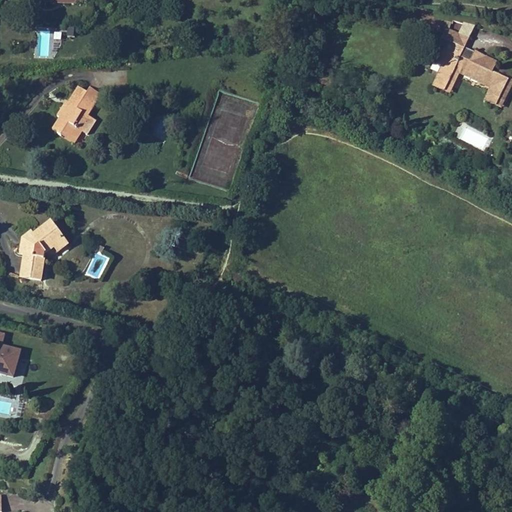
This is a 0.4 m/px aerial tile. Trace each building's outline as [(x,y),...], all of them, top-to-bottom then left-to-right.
[(76,6),(85,6),(85,0),(45,0),(45,10),(76,10),(76,6)] [(434,52),(443,56),(438,66),(444,69),(437,83),(454,91),(462,73),(466,75),(464,78),(486,88),(488,85),(494,88),(490,96),(506,104),(511,90),(511,83),(493,76),(498,65),(475,55),(474,57),(462,51),(463,49),(467,41),(448,32),(443,41),(440,40),(434,52)] [(84,132),(90,124),(87,122),(101,102),(91,94),(87,99),(80,94),(70,109),(66,107),(56,121),(61,124),(53,135),(73,149),(84,132)] [(94,127),(90,124),(84,132),(89,135),(94,127)] [(27,261),(24,260),(20,283),(42,288),(47,265),(45,264),(47,257),(55,252),(52,247),(61,241),(50,228),(34,240),(36,243),(29,248),(27,261)] [(36,243),(34,240),(31,237),(23,243),(20,259),(24,260),(27,261),(29,248),(36,243)] [(68,251),(61,241),(52,247),(55,252),(59,257),(68,251)] [(0,347),(0,381),(21,387),(28,362),(7,357),(10,348),(1,345),(0,347)]
